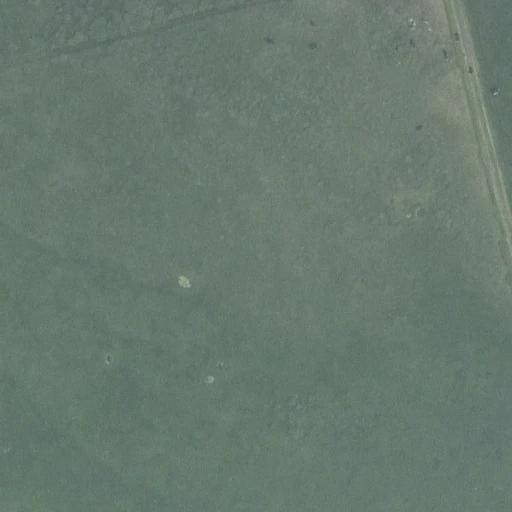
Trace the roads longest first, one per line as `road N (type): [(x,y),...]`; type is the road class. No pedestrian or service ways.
road 1 (track): [(0,68),(266,0)]
road 2 (track): [(511,231),(451,0)]
